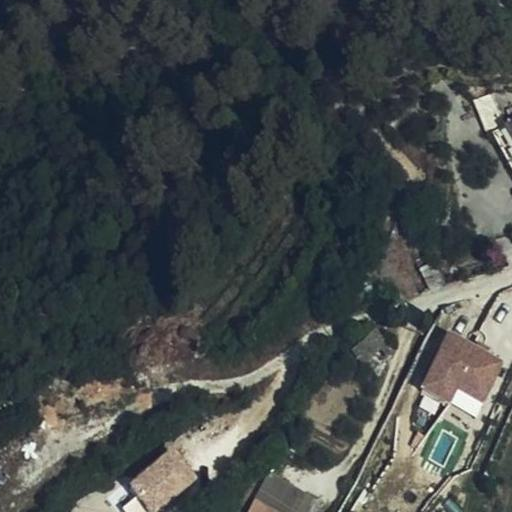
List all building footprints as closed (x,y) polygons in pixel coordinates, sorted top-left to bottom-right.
[(511,145),(504,131),(491,138),(511,175),(511,145)] [(419,394),(479,421),(506,360),(445,334),(419,394)] [(363,368),(381,351),(376,347),(365,356),(360,350),(352,357),(363,368)] [(132,511),(159,511),(199,485),(176,453),(119,492),(132,511)] [(313,511),(320,504),(270,479),(255,508),(262,511),(313,511)]
